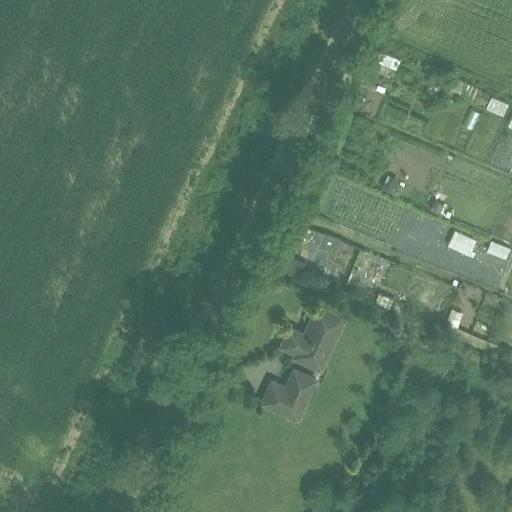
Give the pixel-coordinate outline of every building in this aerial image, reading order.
[(464,133),(471,118),(446,107),(439,122),(464,133)] [(450,180),(446,190),(468,197),(472,187),(450,180)] [(461,211),(465,200),(443,193),(439,204),(461,211)] [(449,239),(454,223),(432,216),(427,232),(449,239)] [(497,237),(492,253),(503,256),(508,240),(497,237)] [(345,318),(318,305),(305,334),(290,327),(282,345),(296,352),(294,356),(321,368),(345,318)] [(297,422),(316,379),(293,370),(285,390),(272,384),(262,407),(297,422)]
